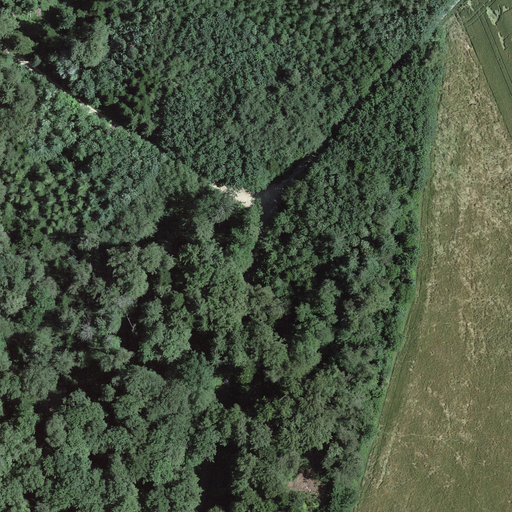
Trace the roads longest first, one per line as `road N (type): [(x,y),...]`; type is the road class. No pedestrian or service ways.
road 1 (track): [(196,511),(270,214),(313,156),(461,0)]
road 2 (track): [(0,45),(87,111),(270,214)]
